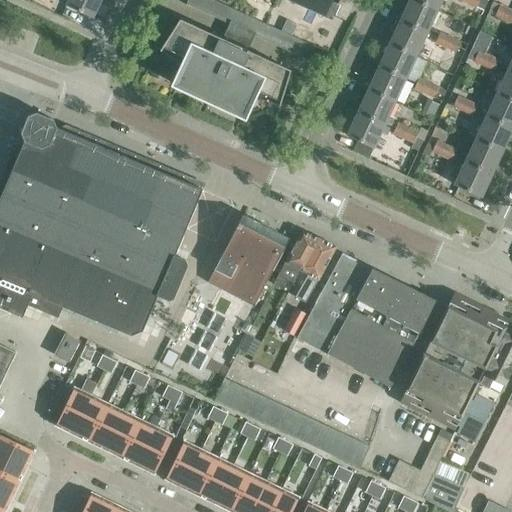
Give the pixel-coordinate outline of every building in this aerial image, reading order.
[(100,0),(69,0),(67,5),(93,17),(100,0)] [(194,0),(192,7),(198,10),(201,0),(194,0)] [(201,0),(198,10),(204,13),(208,0),(201,0)] [(208,0),(204,13),(210,16),(215,1),(212,0),(208,0)] [(289,0),(333,20),(341,0),(289,0)] [(414,0),(410,0),(400,21),(426,33),(437,10),(414,0)] [(414,0),(437,10),(441,0),(414,0)] [(210,16),(216,18),(221,4),(215,1),(210,16)] [(479,2),(476,7),(483,11),(486,5),(479,2)] [(493,2),(490,8),(497,11),(500,5),(493,2)] [(216,18),(222,21),(227,7),(221,4),(216,18)] [(495,16),(505,21),(510,10),(500,5),(497,11),(495,16)] [(222,21),(227,24),(233,9),(227,7),(222,21)] [(490,8),(488,13),(495,16),(497,11),(490,8)] [(227,24),(233,26),(239,12),(233,9),(227,24)] [(233,26),(239,29),(245,15),(239,12),(233,26)] [(239,29),(245,32),(251,18),(245,15),(239,29)] [(245,32),(251,34),(257,21),(251,18),(245,32)] [(160,50),(161,51),(163,48),(188,59),(177,84),(200,94),(202,92),(221,101),(220,103),(243,114),(254,90),(280,101),(279,105),(280,106),(291,70),(242,48),(244,44),(230,37),(228,41),(180,19),(160,50)] [(286,20),(281,31),(292,36),(297,25),(286,20)] [(251,34),(256,37),(263,23),(257,21),(251,34)] [(400,21),(390,44),(416,56),(426,33),(400,21)] [(256,37),(262,40),(269,26),(263,23),(256,37)] [(262,40),(268,42),(275,29),(269,26),(262,40)] [(268,42),(274,45),(281,32),(275,29),(268,42)] [(274,45),(280,48),(287,34),(281,32),(274,45)] [(435,43),(445,48),(450,37),(440,33),(435,43)] [(280,48),(285,50),(293,37),(287,34),(280,48)] [(285,50),(291,53),(299,40),(293,37),(285,50)] [(450,37),(445,48),(455,53),(460,42),(450,37)] [(299,40),(291,53),(297,56),(306,43),(299,40)] [(390,44),(379,67),(405,79),(416,56),(390,44)] [(474,62),(484,66),(489,56),(479,51),(474,62)] [(489,56),(484,66),(494,71),(499,60),(489,56)] [(379,67),(369,90),(395,101),(405,79),(379,67)] [(511,72),(508,71),(497,93),(511,100),(511,72)] [(414,89),(424,93),(429,83),(419,78),(414,89)] [(429,83),(424,93),(434,98),(439,88),(429,83)] [(369,90),(358,112),(384,124),(395,101),(369,90)] [(511,100),(497,93),(487,116),(511,127),(511,100)] [(453,107),(463,112),(468,101),(458,96),(453,107)] [(468,101),(463,112),(473,117),(478,106),(468,101)] [(384,124),(358,112),(348,135),(373,147),(384,124)] [(0,307),(23,317),(32,294),(131,336),(143,331),(157,296),(169,301),(173,299),(188,265),(186,261),(174,256),(202,189),(176,178),(57,128),(53,120),(36,113),(28,116),(21,133),(24,142),(0,198),(0,307)] [(511,127),(487,116),(476,139),(502,151),(511,129),(511,127)] [(393,134),(403,139),(408,128),(398,123),(393,134)] [(408,128),(403,139),(413,143),(416,138),(418,133),(408,128)] [(418,133),(416,138),(423,141),(427,131),(420,128),(418,133)] [(413,143),(411,148),(418,152),(423,141),(416,138),(413,143)] [(476,139),(466,162),(491,174),(502,151),(476,139)] [(432,152),(442,157),(447,146),(437,141),(434,147),(432,152)] [(428,144),(423,154),(429,157),(432,152),(434,147),(428,144)] [(447,146),(442,157),(452,161),(457,151),(447,146)] [(491,174),(466,162),(455,185),(481,197),(491,174)] [(207,283),(209,284),(209,282),(253,305),(252,306),(254,307),(289,238),(243,215),(207,283)] [(280,273),(274,285),(279,288),(282,289),(287,280),(292,283),(293,280),(294,278),(299,270),(305,257),(306,257),(308,256),(309,256),(319,239),(317,238),(302,232),(286,262),(280,273)] [(308,275),(296,297),(305,302),(317,279),(318,280),(336,247),(319,239),(309,256),(308,256),(306,257),(305,257),(299,270),(308,275)] [(399,283),(398,283),(372,270),(371,271),(341,255),(296,338),(390,387),(436,301),(410,288),(407,293),(396,287),(399,283)] [(454,293),(428,345),(401,398),(456,426),(509,321),(454,293)] [(283,330),(294,336),(306,314),(295,309),(283,330)] [(252,325),(241,347),(255,354),(266,332),(252,325)] [(485,375),(505,384),(511,369),(511,326),(509,325),(485,375)] [(55,355),(68,361),(78,341),(65,334),(55,355)] [(0,382),(14,352),(0,345),(0,382)] [(86,346),(80,357),(83,359),(89,362),(94,351),(88,348),(86,346)] [(105,349),(102,356),(109,359),(112,353),(105,349)] [(102,356),(97,366),(104,370),(109,359),(102,356)] [(109,359),(104,370),(111,373),(116,363),(109,359)] [(135,371),(129,381),(137,385),(142,374),(135,371)] [(142,374),(137,385),(144,388),(149,378),(142,374)] [(214,400),(225,405),(235,383),(224,378),(214,400)] [(225,405),(235,410),(245,388),(235,383),(225,405)] [(167,386),(162,396),(169,400),(175,389),(167,386)] [(74,388),(55,426),(73,434),(91,396),(74,388)] [(235,410),(245,415),(256,393),(245,388),(235,410)] [(175,389),(169,400),(176,403),(182,393),(175,389)] [(245,415),(256,419),(266,398),(256,393),(245,415)] [(91,396),(73,434),(89,442),(107,404),(91,396)] [(256,419),(266,424),(276,403),(266,398),(256,419)] [(169,400),(165,408),(172,412),(176,403),(169,400)] [(266,424),(276,429),(287,407),(276,403),(266,424)] [(464,424),(480,432),(491,411),(475,403),(464,424)] [(107,404),(89,442),(105,450),(123,412),(107,404)] [(213,407),(207,417),(215,421),(220,410),(213,407)] [(276,429),(287,434),(297,412),(287,407),(276,429)] [(220,410),(215,421),(222,424),(227,414),(220,410)] [(123,412),(105,450),(121,458),(139,420),(123,412)] [(287,434),(297,439),(307,417),(297,412),(287,434)] [(297,439),(307,444),(317,422),(307,417),(297,439)] [(139,420),(121,458),(137,466),(155,428),(139,420)] [(245,422),(240,433),(247,437),(253,426),(245,422)] [(307,444),(317,449),(328,427),(317,422),(307,444)] [(253,426),(247,437),(254,440),(260,430),(253,426)] [(317,449),(328,453),(338,432),(328,427),(317,449)] [(155,428),(137,466),(154,474),(173,436),(155,428)] [(441,429),(438,435),(449,441),(452,435),(441,429)] [(328,453),(338,458),(348,437),(338,432),(328,453)] [(0,434),(0,454),(26,467),(34,451),(0,434)] [(388,482),(421,498),(449,441),(438,435),(420,471),(399,460),(388,482)] [(338,458),(348,463),(359,441),(348,437),(338,458)] [(278,438),(273,448),(280,452),(285,441),(278,438)] [(184,441),(165,480),(182,488),(201,450),(184,441)] [(285,441),(280,452),(287,455),(292,445),(285,441)] [(359,441),(348,463),(359,468),(369,446),(359,441)] [(201,450),(182,488),(198,496),(217,458),(201,450)] [(0,454),(0,473),(19,482),(26,467),(0,454)] [(314,455),(309,465),(316,469),(321,458),(314,455)] [(217,458),(198,496),(215,504),(233,466),(217,458)] [(233,466),(215,504),(231,511),(249,474),(233,466)] [(338,466),(333,477),(340,480),(345,469),(338,466)] [(345,469),(340,480),(347,484),(352,473),(345,469)] [(0,473),(0,491),(12,498),(19,482),(0,473)] [(249,474),(231,511),(250,511),(265,481),(249,474)] [(422,498),(437,506),(441,508),(448,511),(452,511),(465,488),(434,475),(422,498)] [(265,481),(250,511),(270,511),(281,489),(265,481)] [(370,481),(365,492),(372,496),(378,485),(370,481)] [(378,485),(372,496),(380,499),(385,488),(378,485)] [(281,489),(270,511),(291,511),(298,498),(281,489)] [(0,491),(0,510),(3,511),(4,511),(12,498),(0,491)] [(91,493),(81,511),(102,511),(108,501),(91,493)] [(403,497),(398,507),(405,511),(410,500),(403,497)] [(410,500),(405,511),(407,511),(413,511),(418,504),(410,500)] [(108,501),(102,511),(121,511),(123,509),(108,501)] [(483,511),(511,511),(489,501),(483,511)] [(308,502),(302,511),(324,511),(325,511),(308,502)]
